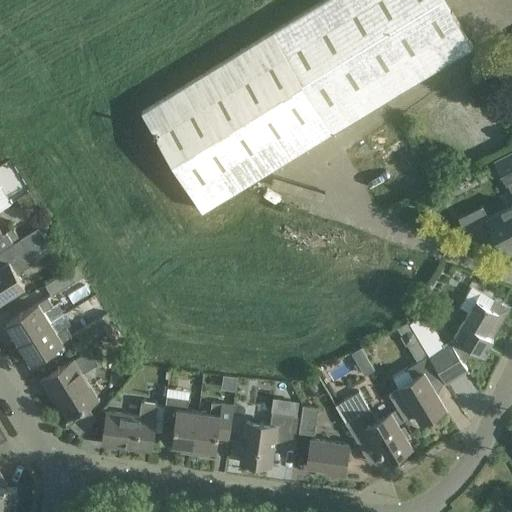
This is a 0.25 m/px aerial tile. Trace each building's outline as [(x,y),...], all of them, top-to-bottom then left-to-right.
[(202,209),(472,45),(444,0),(322,0),(142,110),(202,209)] [(461,223),(468,228),(490,244),(498,240),(505,252),(511,248),(511,152),(495,161),(511,193),(511,205),(489,217),(483,206),(458,219),(461,223)] [(385,187),(413,174),(405,157),(377,170),(385,187)] [(0,246),(2,249),(20,238),(13,226),(3,233),(0,228),(0,246)] [(20,238),(2,249),(2,250),(0,251),(0,259),(3,265),(0,266),(0,300),(12,293),(25,285),(17,272),(35,261),(20,238)] [(69,269),(45,284),(52,295),(76,280),(69,269)] [(48,296),(24,312),(7,322),(19,342),(51,321),(64,313),(57,302),(53,304),(48,296)] [(425,313),(410,323),(419,338),(429,355),(445,380),(446,383),(468,369),(461,359),(470,346),(484,354),(493,338),(492,337),(509,308),(495,299),(490,307),(478,299),(477,299),(454,336),(457,338),(452,344),(446,347),(425,313)] [(64,313),(51,321),(19,342),(31,361),(48,351),(72,335),(67,326),(71,324),(64,313)] [(102,315),(75,332),(82,343),(110,327),(102,315)] [(110,327),(106,329),(112,339),(120,334),(114,324),(110,327)] [(400,386),(389,393),(405,419),(416,413),(422,422),(446,408),(433,387),(445,380),(429,355),(419,338),(407,344),(410,349),(417,361),(407,367),(410,371),(396,380),(400,386)] [(316,356),(326,375),(352,361),(341,342),(316,356)] [(81,435),(94,419),(87,405),(98,398),(88,381),(82,373),(98,362),(90,348),(59,368),(42,379),(58,404),(61,403),(69,416),(71,415),(75,421),(71,425),(81,435)] [(361,348),(353,353),(357,360),(366,354),(361,348)] [(336,405),(345,421),(349,427),(359,444),(371,437),(386,462),(412,446),(402,429),(391,412),(377,420),(369,407),(360,391),(336,405)] [(166,395),(165,406),(162,432),(174,433),(173,443),(183,445),(182,451),(194,452),(199,410),(187,409),(189,398),(166,395)] [(154,431),(162,432),(165,406),(157,405),(157,403),(141,400),(139,415),(108,410),(106,423),(103,443),(151,450),(154,431)] [(199,410),(194,452),(205,454),(206,448),(216,449),(217,439),(229,441),(232,421),(234,404),(212,401),(210,412),(199,410)] [(302,404),(299,432),(314,434),(318,406),(302,404)] [(242,459),(245,460),(244,463),(255,465),(256,461),(271,464),(274,442),(293,444),(296,425),(296,414),(272,411),(270,423),(247,419),(244,440),(242,459)] [(311,438),(309,445),(307,465),(328,468),(328,472),(344,475),(347,455),(349,443),(311,438)] [(0,469),(0,507),(14,509),(17,488),(7,486),(8,482),(0,469)]
